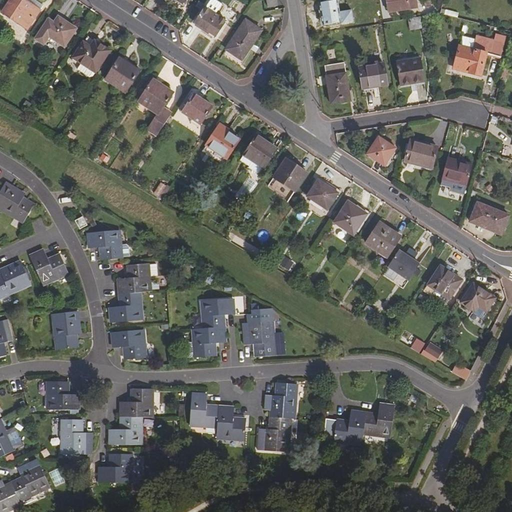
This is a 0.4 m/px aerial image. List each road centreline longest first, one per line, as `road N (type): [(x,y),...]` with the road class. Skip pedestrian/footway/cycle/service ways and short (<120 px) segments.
road 1 (residential): [(468,406),(377,363),(120,377)]
road 2 (track): [(193,511),(246,488),(338,483),(441,494)]
road 3 (residential): [(0,159),(33,182),(77,250),(94,301),(98,372)]
road 4 (residential): [(316,144),(511,268)]
road 5 (residential): [(492,110),(450,107),(332,126),(315,136)]
road 6 (residential): [(96,0),(243,98)]
